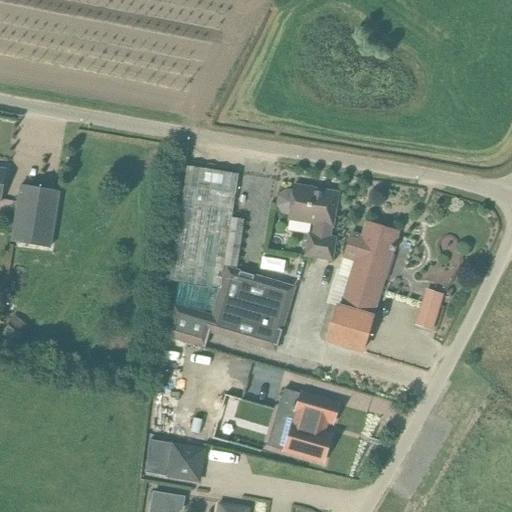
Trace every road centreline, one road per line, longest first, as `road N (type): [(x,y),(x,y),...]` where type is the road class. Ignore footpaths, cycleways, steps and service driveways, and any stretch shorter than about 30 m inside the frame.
road 1 (unclassified): [(511,201),(475,186),(0,98)]
road 2 (unclassified): [(358,511),(511,233)]
